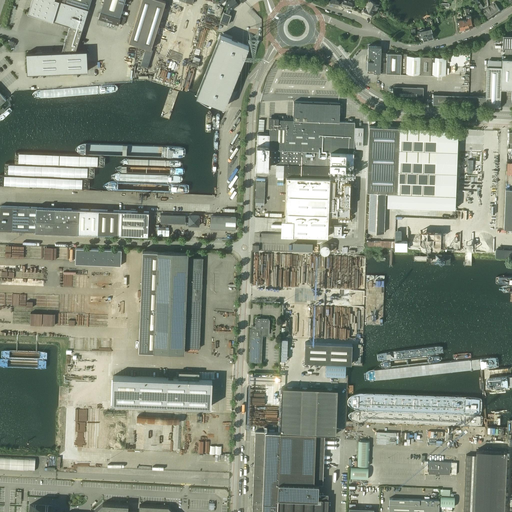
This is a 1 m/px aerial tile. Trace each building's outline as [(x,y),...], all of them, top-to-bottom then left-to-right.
[(62,51),(26,52),(27,73),(88,70),(87,50),(76,50),(88,9),(91,0),(32,0),(29,12),(28,12),(70,25),(62,51)] [(103,0),(101,10),(120,16),(124,0),(103,0)] [(141,0),(129,42),(151,48),(166,1),(163,0),(141,0)] [(220,22),(228,24),(231,14),(229,14),(230,9),(243,0),(228,0),(229,0),(230,2),(227,4),(228,6),(226,12),(224,12),(220,22)] [(346,0),(345,7),(350,8),(351,7),(353,8),(354,5),(352,4),(353,0),(346,0)] [(366,0),(361,13),(371,17),(373,11),(375,12),(379,4),(370,0),(366,0)] [(495,2),(489,6),(495,14),(500,11),(495,2)] [(489,6),(483,10),(489,19),(495,14),(489,6)] [(119,23),(123,25),(126,18),(121,16),(120,18),(100,12),(98,18),(118,24),(119,23)] [(425,30),(428,40),(433,38),(431,28),(425,30)] [(423,37),(424,41),(428,40),(425,30),(421,31),(418,32),(419,38),(423,37)] [(220,34),(196,95),(225,106),(249,46),(220,34)] [(511,35),(503,35),(502,48),(511,48),(511,35)] [(406,73),(445,75),(446,57),(421,56),(407,55),(407,53),(381,52),(381,46),(368,46),(367,71),(380,72),(380,71),(386,72),(386,73),(400,73),(400,72),(406,73)] [(511,59),(502,59),(501,89),(511,90),(511,100),(511,99),(511,98),(511,59)] [(433,104),(500,107),(501,89),(502,67),(487,66),(485,96),(433,94),(433,104)] [(411,102),(416,103),(416,98),(423,98),(423,87),(394,86),(393,96),(399,98),(405,100),(411,102)] [(327,236),(328,216),(349,216),(351,176),(335,176),(335,169),(330,169),(330,167),(353,168),(355,122),(339,121),(340,103),(294,101),(293,119),(270,119),(270,134),(257,133),(256,167),(268,167),(268,164),(276,164),(276,176),(286,176),(287,176),(285,219),(282,219),(281,235),(293,235),(293,234),(327,236)] [(369,125),(367,191),(369,191),(369,192),(370,192),(368,232),(384,232),(385,192),(385,191),(387,192),(387,206),(455,208),(458,129),(437,128),(369,125)] [(255,198),(264,198),(265,181),(256,181),(255,198)] [(0,212),(0,229),(118,235),(119,210),(0,206),(0,212)] [(118,235),(148,236),(149,211),(119,210),(118,235)] [(210,228),(235,229),(236,217),(211,216),(210,228)] [(342,226),(333,225),(333,236),(341,236),(342,226)] [(395,248),(407,248),(407,243),(406,241),(395,240),(395,248)] [(324,253),(325,253),(326,253),(327,252),(328,252),(328,251),(329,251),(329,250),(329,249),(329,248),(329,247),(329,246),(328,245),(327,244),(326,244),(325,243),(324,243),(324,244),(323,244),(322,244),(321,245),(321,246),(320,246),(320,247),(320,248),(320,249),(320,250),(321,251),(321,252),(322,252),(323,253),(324,253)] [(75,264),(120,265),(121,250),(76,248),(75,264)] [(169,352),(184,352),(184,347),(199,348),(203,258),(188,257),(188,252),(157,251),(143,251),(139,351),(154,351),(154,352),(169,352)] [(249,362),(261,362),(262,335),(267,335),(269,334),(270,320),(268,318),(256,318),(255,319),(255,326),(253,326),(253,329),(250,329),(249,362)] [(304,362),(351,364),(352,344),(305,342),(304,362)] [(326,364),(325,376),(345,377),(346,365),(326,364)] [(211,406),(212,379),(199,379),(199,372),(179,371),(178,378),(112,376),(111,402),(211,406)] [(327,511),(328,499),(318,498),(321,433),(336,434),(337,389),(282,387),(280,432),(255,431),(251,511),(327,511)] [(358,440),(357,465),(368,466),(369,441),(358,440)] [(503,511),(506,451),(476,450),(476,455),(466,454),(463,511),(503,511)] [(451,469),(451,474),(456,474),(457,462),(452,462),(451,467),(450,467),(450,462),(429,461),(429,466),(428,466),(428,461),(425,461),(424,473),(427,473),(428,468),(429,468),(428,473),(436,474),(436,475),(439,475),(439,474),(450,474),(450,469),(451,469)] [(350,477),(367,478),(368,467),(351,467),(350,477)] [(440,505),(454,506),(454,496),(440,496),(440,505)] [(439,511),(439,500),(389,498),(388,511),(439,511)] [(173,511),(168,507),(139,505),(139,511),(128,511),(128,504),(103,503),(92,511),(57,511),(55,511),(51,511),(52,506),(29,505),(28,511),(173,511)]
